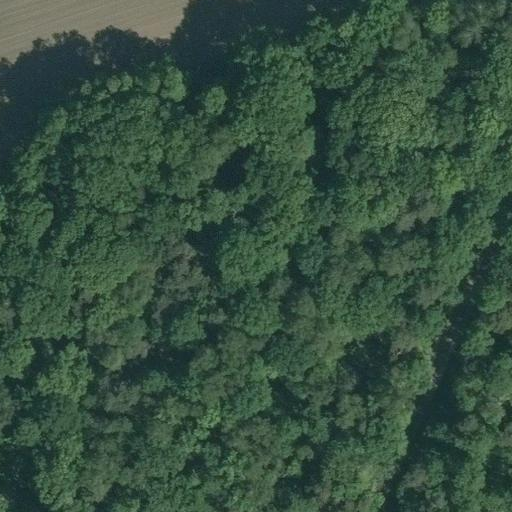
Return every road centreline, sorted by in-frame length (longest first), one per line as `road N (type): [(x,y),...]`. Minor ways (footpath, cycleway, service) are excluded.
road 1 (unclassified): [(374,511),(511,198)]
road 2 (track): [(52,511),(43,374),(19,272),(0,236)]
